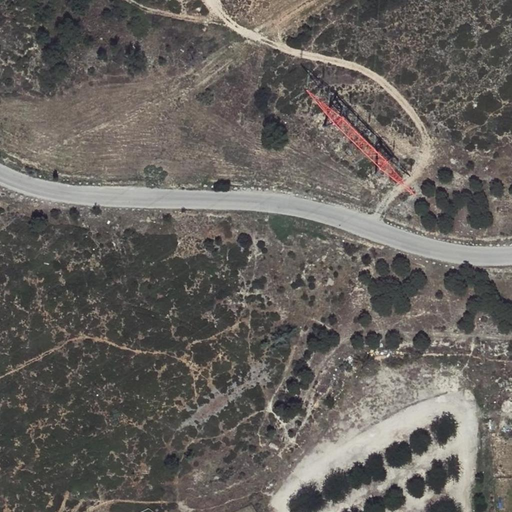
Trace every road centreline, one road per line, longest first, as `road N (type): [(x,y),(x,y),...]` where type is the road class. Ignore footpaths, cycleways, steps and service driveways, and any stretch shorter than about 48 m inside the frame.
road 1 (unclassified): [(511,254),(447,252),(304,208),(94,196),(0,174)]
road 2 (track): [(374,230),(389,197),(425,167),(419,115),(389,82),(248,36),(206,0)]
road 3 (unknown): [(465,401),(388,426),(349,450),(307,486),(297,511)]
